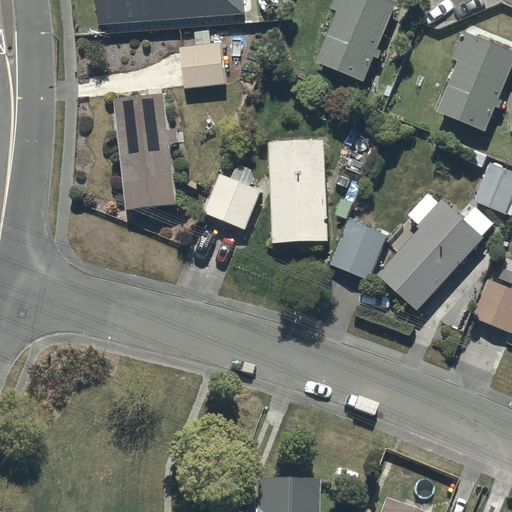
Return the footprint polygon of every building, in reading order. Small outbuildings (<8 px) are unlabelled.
[(96,0),(100,33),(242,20),(240,0),(96,0)] [(364,91),(375,64),(378,65),(382,56),(379,54),(398,8),(378,0),(336,0),(331,15),(337,17),(315,71),(364,91)] [(209,29),(194,30),(196,49),(181,50),(185,94),(226,91),(222,47),(211,48),(209,29)] [(511,72),(511,54),(463,35),(453,60),(459,62),(438,116),(486,135),(496,108),(500,110),(503,103),(500,101),(511,72)] [(115,102),(126,217),(178,212),(172,150),(180,149),(178,133),(169,134),(166,98),(115,102)] [(324,144),(269,149),(273,252),(328,249),(324,144)] [(511,172),(493,164),(474,208),(505,221),(506,218),(510,220),(511,216),(511,172)] [(246,236),(262,193),(221,177),(205,220),(246,236)] [(378,283),(417,319),(484,245),(482,244),(496,229),(477,212),(470,221),(448,201),(443,206),(431,195),(408,221),(419,231),(417,234),(420,237),(378,283)] [(351,221),(331,271),(368,286),(389,236),(351,221)] [(488,281),(472,323),(510,338),(511,333),(511,265),(507,264),(499,285),(488,281)] [(317,511),(317,482),(255,482),(255,510),(252,510),(252,511),(317,511)]
